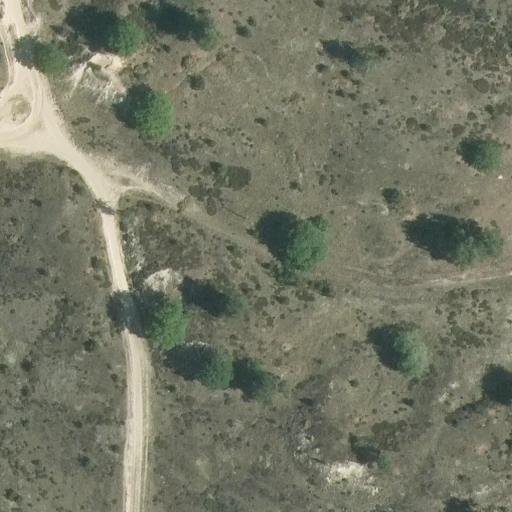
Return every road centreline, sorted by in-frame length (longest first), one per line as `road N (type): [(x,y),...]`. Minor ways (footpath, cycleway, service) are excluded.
road 1 (track): [(0,136),(53,141),(232,236),(330,277),(374,285),(511,271)]
road 2 (track): [(134,511),(138,365),(101,200),(87,173),(53,141),(11,0)]
